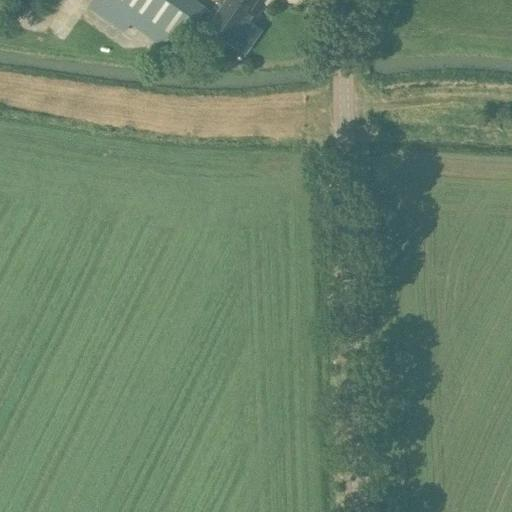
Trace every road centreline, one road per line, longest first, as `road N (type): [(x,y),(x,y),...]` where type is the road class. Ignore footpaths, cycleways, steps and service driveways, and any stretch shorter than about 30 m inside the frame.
road 1 (unclassified): [(357,511),(344,0)]
road 2 (track): [(343,108),(169,115),(0,89)]
